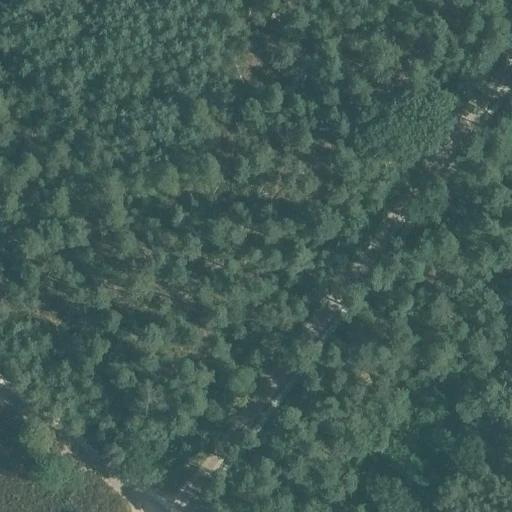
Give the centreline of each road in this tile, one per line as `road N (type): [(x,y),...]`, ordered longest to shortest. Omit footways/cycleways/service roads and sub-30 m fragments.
road 1 (track): [(173,511),(511,47)]
road 2 (track): [(0,394),(155,511)]
